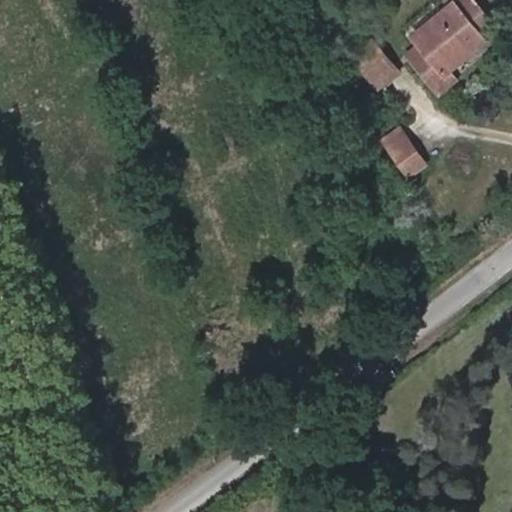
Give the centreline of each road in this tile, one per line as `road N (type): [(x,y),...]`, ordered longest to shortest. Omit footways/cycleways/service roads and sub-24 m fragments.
road 1 (unclassified): [(168,511),(511,253)]
road 2 (track): [(56,511),(46,449),(0,298)]
